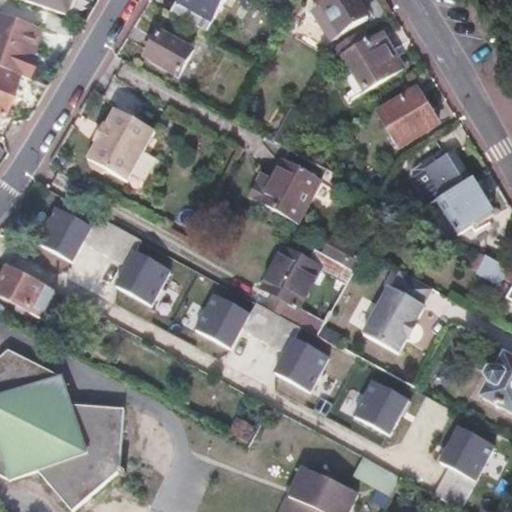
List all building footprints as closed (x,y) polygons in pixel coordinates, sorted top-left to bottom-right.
[(17,0),(59,14),(64,0),(17,0)] [(223,0),(177,0),(212,20),(223,0)] [(354,0),(318,0),(325,11),(316,17),(331,41),(365,18),(354,0)] [(0,69),(19,77),(26,57),(21,55),(32,27),(0,14),(0,69)] [(194,50),(160,32),(145,58),(179,76),(194,50)] [(340,61),(344,59),(365,93),(403,68),(383,34),(370,42),(363,32),(337,48),(335,53),(340,61)] [(0,108),(12,77),(0,72),(0,108)] [(416,90),(378,113),(399,146),(436,123),(416,90)] [(121,112),(113,128),(103,146),(95,163),(98,164),(99,169),(107,174),(113,172),(133,182),(160,132),(121,112)] [(113,128),(108,125),(98,143),(103,146),(113,128)] [(452,150),(425,167),(443,196),(471,179),(452,150)] [(323,180),(282,159),(257,206),(297,227),(323,180)] [(242,186),(229,179),(219,196),(233,204),(242,186)] [(443,196),(437,200),(458,233),(492,211),(471,179),(443,196)] [(76,266),(95,231),(57,210),(37,245),(76,266)] [(331,237),(320,256),(348,271),(358,252),(331,237)] [(323,266),(285,246),(262,286),(289,300),(301,307),(323,266)] [(172,273),(137,254),(118,288),(153,307),(172,273)] [(507,269),(484,256),(477,271),(500,284),(503,277),(507,269)] [(11,268),(5,279),(0,289),(0,295),(32,312),(36,306),(46,311),(53,297),(56,292),(11,268)] [(511,271),(507,269),(503,277),(511,281),(511,271)] [(390,289),(387,288),(362,335),(397,354),(422,306),(420,305),(429,287),(399,271),(390,289)] [(56,292),(53,297),(76,309),(78,304),(56,292)] [(254,315),(215,294),(195,331),(235,352),(254,315)] [(289,300),(281,315),(317,335),(326,320),(301,307),(289,300)] [(46,311),(36,306),(32,312),(42,317),(46,311)] [(115,349),(97,340),(91,351),(110,361),(115,349)] [(333,361),(298,340),(277,375),(312,396),(333,361)] [(0,474),(15,483),(34,484),(71,511),(72,511),(117,475),(124,478),(127,474),(119,470),(125,411),(78,410),(65,378),(12,350),(0,360),(0,474)] [(496,371),(489,383),(482,396),(511,411),(511,360),(504,356),(496,371)] [(496,371),(488,370),(484,377),(489,383),(496,371)] [(413,404),(373,382),(353,418),(393,440),(413,404)] [(499,449),(461,429),(442,464),(480,484),(499,449)] [(401,477),(365,457),(355,476),(391,495),(401,477)] [(350,511),(359,494),(304,469),(282,511),(350,511)]
